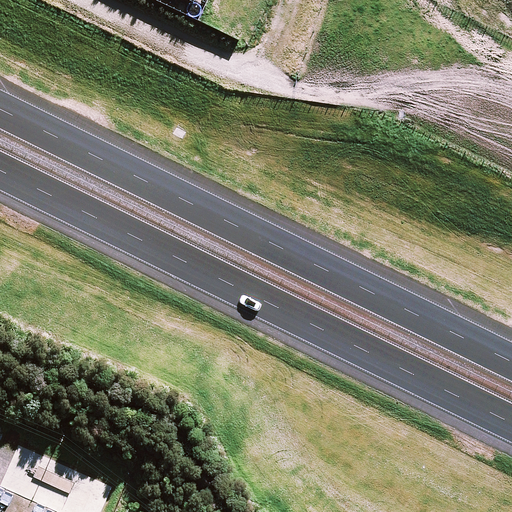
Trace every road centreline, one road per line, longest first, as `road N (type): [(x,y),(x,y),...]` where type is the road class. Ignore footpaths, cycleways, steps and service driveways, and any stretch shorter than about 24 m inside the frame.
road 1 (motorway): [(511,465),(16,178)]
road 2 (motorway): [(0,106),(511,359)]
road 3 (motorway): [(0,67),(511,277)]
road 4 (motorway): [(511,422),(16,178)]
road 5 (track): [(293,0),(270,49),(241,62),(208,57),(88,0)]
